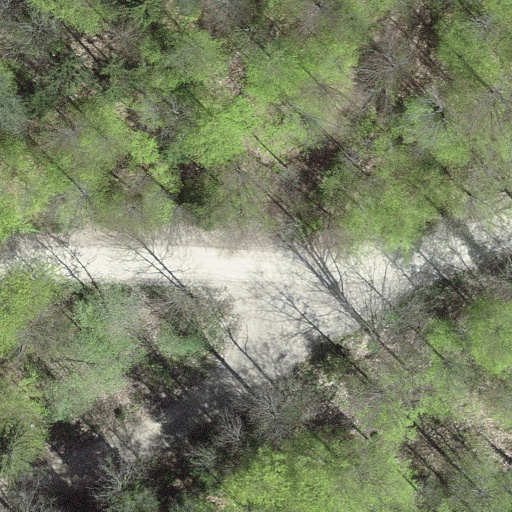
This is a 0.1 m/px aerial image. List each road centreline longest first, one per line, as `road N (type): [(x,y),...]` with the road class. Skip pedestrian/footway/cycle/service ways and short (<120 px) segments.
road 1 (unclassified): [(511,231),(369,264),(0,267)]
road 2 (track): [(0,483),(205,405),(237,378),(262,335),(263,267)]
